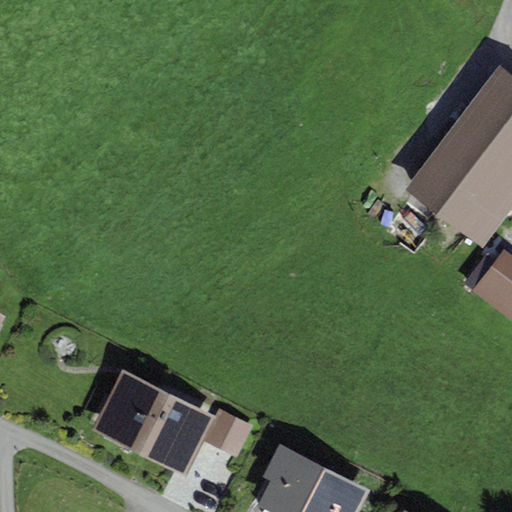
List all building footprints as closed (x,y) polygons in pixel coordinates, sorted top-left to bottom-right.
[(441,133),(450,140),(415,187),(466,226),(511,167),(511,80),(501,73),(461,126),(452,119),(441,133)] [(511,251),(504,246),(473,287),(511,316),(511,251)] [(202,418),(128,381),(107,423),(181,460),(202,418)] [(208,438),(235,452),(248,427),(220,413),(208,438)] [(259,502),(277,511),(346,511),(356,494),(283,456),(259,502)]
